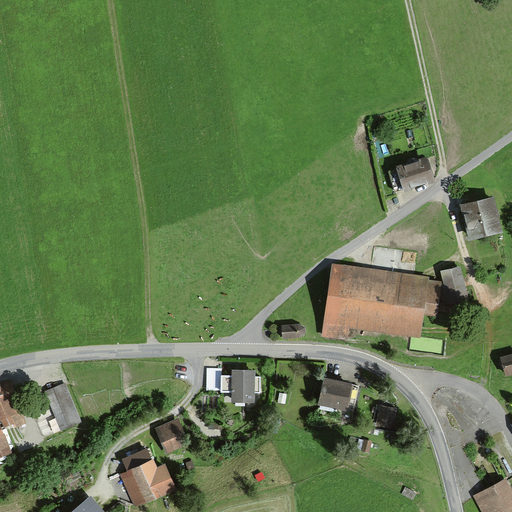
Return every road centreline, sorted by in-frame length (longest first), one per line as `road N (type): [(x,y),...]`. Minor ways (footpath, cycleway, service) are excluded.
road 1 (track): [(482,396),(489,321),(452,205),(408,0)]
road 2 (unclassified): [(511,136),(317,268),(246,333),(240,350)]
road 3 (tertiary): [(240,350),(96,352),(0,365)]
road 4 (tertiary): [(398,379),(340,354),(240,350)]
road 5 (tertiary): [(458,511),(432,424),(398,379)]
road 6 (residential): [(398,379),(473,389),(511,435)]
